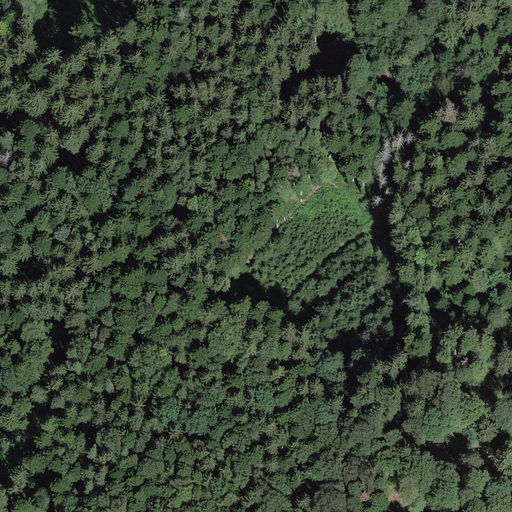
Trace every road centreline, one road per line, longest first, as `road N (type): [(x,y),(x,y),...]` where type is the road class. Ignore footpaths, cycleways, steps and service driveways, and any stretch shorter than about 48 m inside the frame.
road 1 (track): [(48,511),(49,374),(100,302),(131,0)]
road 2 (track): [(507,511),(493,475),(473,466),(454,468),(430,487),(416,511)]
